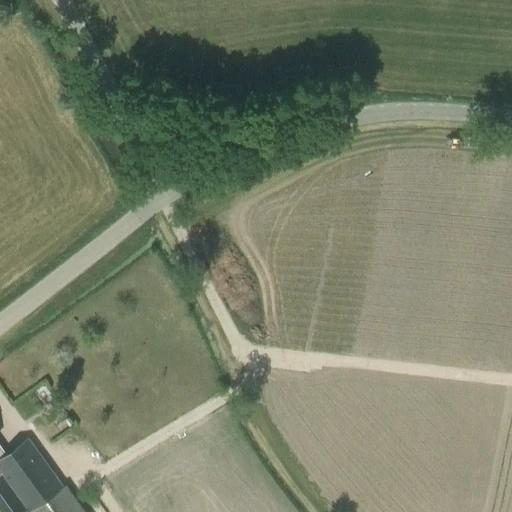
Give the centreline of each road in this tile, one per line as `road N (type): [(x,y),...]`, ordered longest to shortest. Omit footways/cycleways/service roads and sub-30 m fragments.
road 1 (track): [(164,194),(240,352),(511,381)]
road 2 (unclassified): [(511,118),(428,111),(338,120),(164,194)]
road 3 (unclassified): [(164,194),(60,0)]
road 4 (unclassified): [(164,194),(0,325)]
